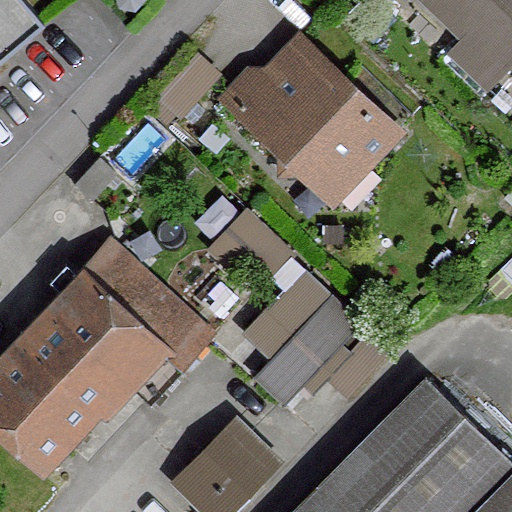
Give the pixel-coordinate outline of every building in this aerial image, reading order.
[(0,0),(0,59),(39,27),(16,0),(0,0)] [(511,0),(401,0),(449,47),(432,65),(470,102),(511,59),(511,0)] [(256,72),(237,70),(205,104),(325,215),(399,136),(290,35),(256,72)] [(207,80),(186,61),(143,111),(164,129),(207,80)] [(287,258),(237,212),(198,253),(220,274),(237,255),(265,281),(287,258)] [(207,333),(105,237),(0,347),(0,445),(40,483),(161,357),(174,369),(207,333)] [(353,327),(295,271),(233,335),(260,361),(245,377),(276,407),(353,327)] [(511,511),(511,478),(416,383),(286,511),(511,511)] [(227,511),(285,453),(238,407),(169,478),(203,511),(227,511)]
